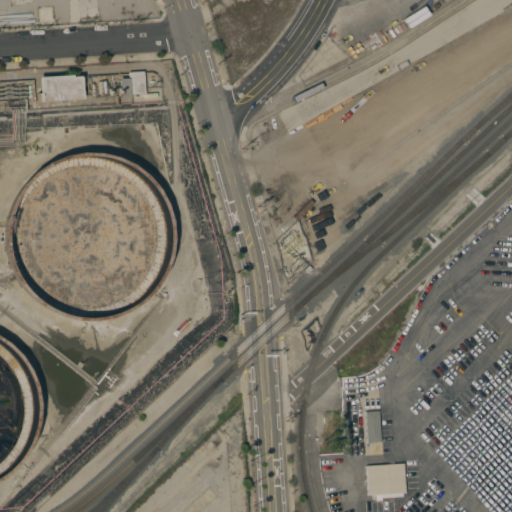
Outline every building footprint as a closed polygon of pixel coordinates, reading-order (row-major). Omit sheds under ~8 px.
[(143,93),(128,94),(128,96),(118,97),(118,95),(116,95),(116,88),(118,88),(117,80),(118,78),(127,78),(126,72),(141,71),(143,93)] [(70,74),(70,76),(79,76),(80,98),(37,101),(36,93),(38,93),(37,77),(70,74)] [(142,76),(143,85),(152,85),(152,76),(142,76)] [(169,239),(167,256),(161,273),(153,287),(141,300),(125,311),(109,317),(92,321),(74,320),(57,316),(41,309),(27,297),(16,284),(8,269),(3,252),(2,250),(1,234),(0,231),(0,224),(1,219),(2,218),(3,217),(10,199),(18,185),(30,172),(45,162),(62,155),(78,152),(96,153),(113,157),(130,165),(143,175),(155,189),(163,204),(168,221),(169,239)] [(0,340),(4,343),(17,355),(26,370),(33,387),(35,404),(34,422),(30,439),(22,455),(10,469),(0,476),(0,340)] [(377,410),(380,441),(366,442),(363,411),(377,410)] [(402,463),(404,493),(401,493),(401,496),(380,497),(380,500),(374,500),(374,494),(367,495),(365,466),(402,463)]
